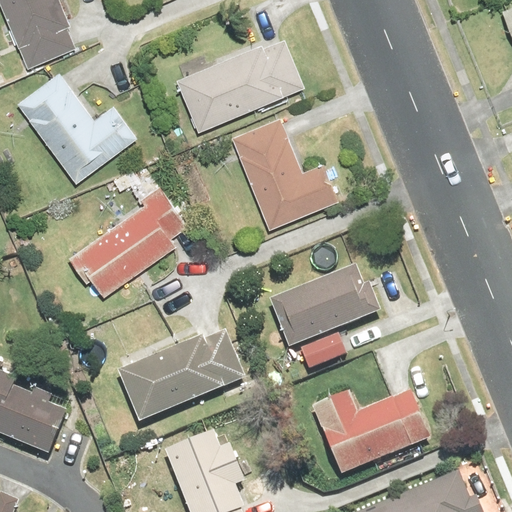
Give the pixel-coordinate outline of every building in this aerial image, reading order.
[(66,0),(5,0),(33,64),(81,44),(73,26),(77,24),(66,0)] [(183,76),(205,129),(311,85),(290,36),(269,45),(268,41),(183,76)] [(65,70),(24,102),(85,179),(142,134),(118,103),(101,116),(65,70)] [(285,114),(237,135),(275,226),(348,196),(333,160),(309,170),(285,114)] [(96,277),(109,294),(182,239),(180,236),(196,224),(164,183),(145,197),(149,202),(73,259),(90,282),(96,277)] [(275,297),(294,346),(387,310),(376,282),(371,284),(362,263),(275,297)] [(124,371),(144,420),(252,376),(232,327),(124,371)] [(346,334),(306,351),(314,372),(355,355),(346,334)] [(0,418),(1,418),(0,420),(0,430),(57,455),(77,408),(21,384),(24,376),(0,365),(0,418)] [(320,403),(347,472),(437,438),(418,390),(363,411),(355,389),(320,403)] [(221,429),(172,448),(196,511),(253,511),(242,484),(251,480),(237,442),(228,446),(221,429)] [(263,469),(254,488),(279,500),(288,481),(263,469)] [(465,469),(358,511),(490,511),(484,494),(476,497),(465,469)] [(0,511),(17,511),(23,501),(5,493),(0,505),(0,511)]
